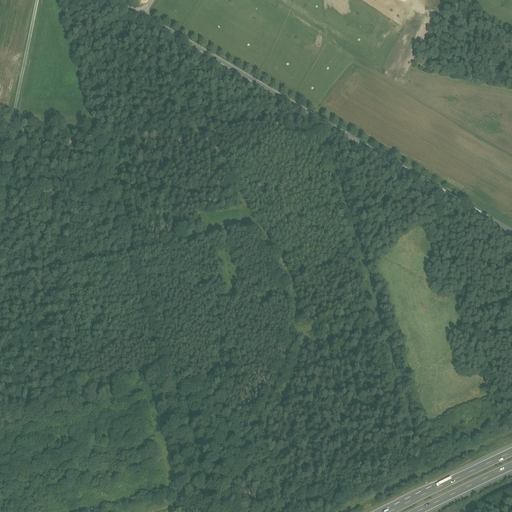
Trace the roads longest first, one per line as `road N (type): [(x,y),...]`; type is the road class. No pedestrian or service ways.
road 1 (unclassified): [(511,232),(142,17)]
road 2 (unclassified): [(38,0),(0,184)]
road 3 (motorway): [(511,453),(389,511)]
